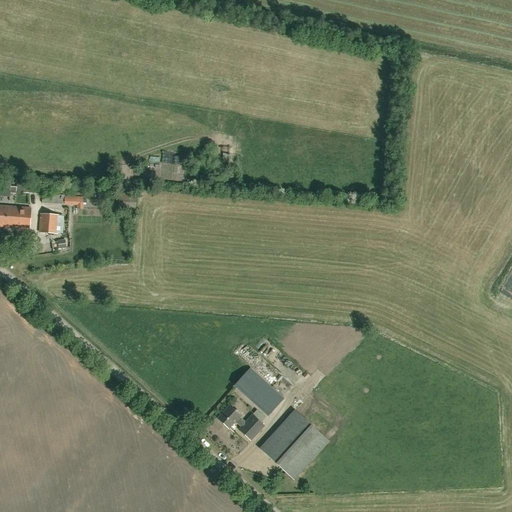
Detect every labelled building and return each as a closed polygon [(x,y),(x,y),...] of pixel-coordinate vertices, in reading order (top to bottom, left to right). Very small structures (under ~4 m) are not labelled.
[(186,182),(186,166),(162,166),(162,181),(186,182)] [(17,182),(16,194),(22,195),(23,193),(42,195),(42,204),(78,206),(78,203),(84,204),(84,197),(78,197),(78,196),(65,196),(58,195),(58,194),(49,194),(44,193),(45,183),(23,181),(23,182),(17,182)] [(135,212),(136,196),(112,194),(111,210),(135,212)] [(14,214),(15,207),(0,206),(0,227),(16,229),(17,214),(14,214)] [(29,230),(30,208),(15,207),(14,214),(17,214),(16,229),(29,230)] [(57,235),(59,216),(40,214),(38,233),(57,235)] [(123,240),(121,224),(108,226),(110,242),(123,240)] [(60,250),(69,247),(67,240),(58,242),(60,250)] [(241,395),(254,383),(249,377),(235,389),(241,395)] [(320,393),(320,378),(307,378),(307,393),(320,393)] [(237,405),(247,413),(252,407),(241,400),(237,405)] [(250,441),(264,427),(252,415),(245,423),(239,418),(241,416),(230,406),(218,419),(228,429),(235,421),(241,427),(238,430),(250,441)] [(294,412),(259,449),(293,481),(328,443),(294,412)]
